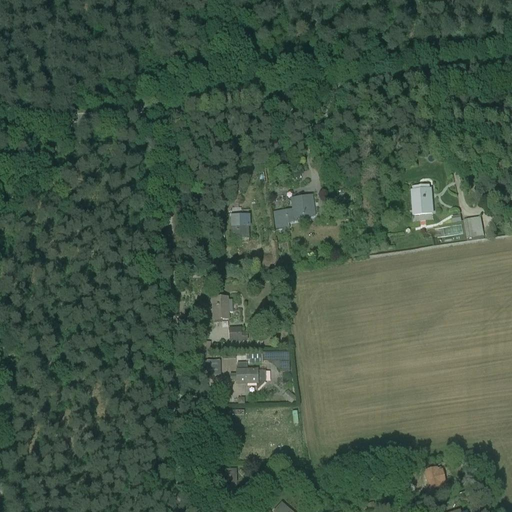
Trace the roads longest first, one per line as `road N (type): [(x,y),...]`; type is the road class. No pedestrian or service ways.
road 1 (residential): [(0,111),(68,121),(511,61)]
road 2 (track): [(185,511),(171,460),(164,110)]
